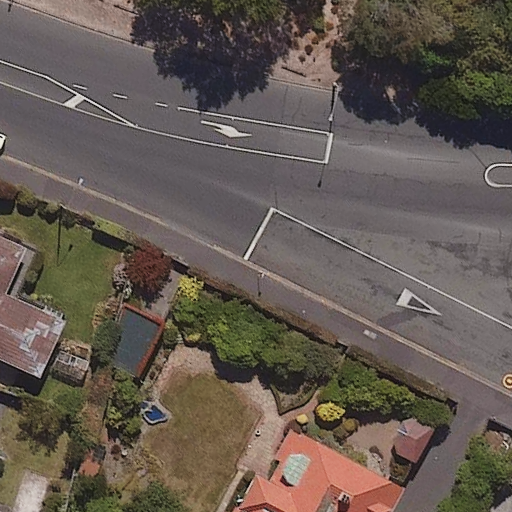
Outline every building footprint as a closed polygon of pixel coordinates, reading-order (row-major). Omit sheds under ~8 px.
[(0,353),(41,370),(63,313),(3,289),(21,244),(0,235),(0,353)] [(160,321),(129,308),(106,362),(137,375),(160,321)] [(431,416),(411,403),(379,454),(399,467),(431,416)] [(384,511),(401,483),(293,425),(267,472),(251,464),(224,511),(384,511)] [(44,511),(55,481),(27,471),(12,511),(44,511)]
